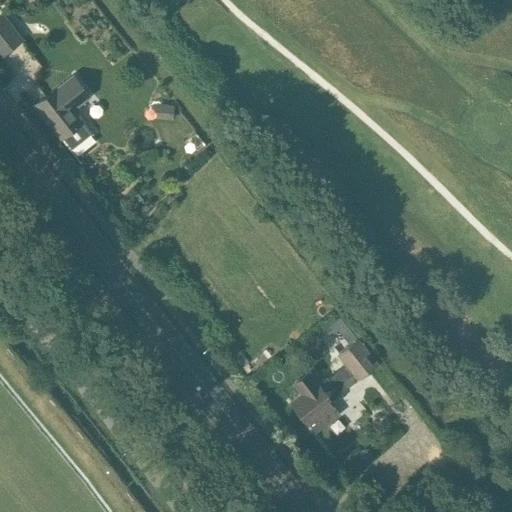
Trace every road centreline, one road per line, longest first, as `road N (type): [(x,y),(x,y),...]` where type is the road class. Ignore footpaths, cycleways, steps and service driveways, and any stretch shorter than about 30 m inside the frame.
road 1 (secondary): [(303,511),(0,128)]
road 2 (unclassified): [(186,511),(0,272)]
